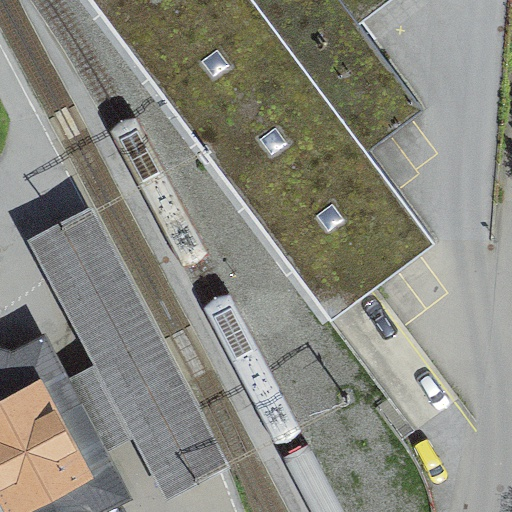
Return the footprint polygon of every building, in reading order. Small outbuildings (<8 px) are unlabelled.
[(94,0),(332,320),(380,287),(421,255),(437,246),(397,188),(369,151),(257,0),(94,0)] [(257,0),(369,151),(414,117),(424,113),(358,26),(338,0),(257,0)] [(338,0),(358,26),(393,0),(338,0)] [(92,207),(28,242),(95,368),(68,382),(105,452),(134,437),(167,499),(230,466),(92,207)] [(85,475),(18,507),(20,511),(98,511),(99,510),(126,498),(105,452),(68,382),(44,336),(13,351),(0,346),(0,406),(42,386),(63,429),(77,459),(85,475)] [(42,386),(0,406),(0,492),(9,511),(18,507),(85,475),(77,459),(63,429),(42,386)]
